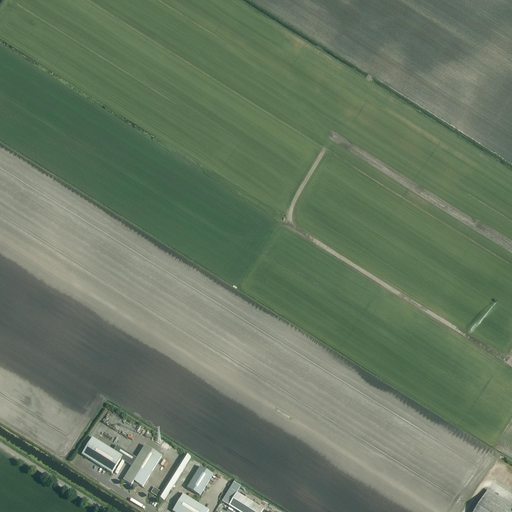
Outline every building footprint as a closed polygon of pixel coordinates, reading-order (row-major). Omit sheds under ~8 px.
[(122,457),(114,451),(92,438),(81,455),(112,474),(120,459),(122,457)] [(117,446),(114,451),(122,457),(120,459),(132,466),(123,481),(131,486),(132,485),(136,488),(138,485),(143,488),(142,487),(161,457),(144,446),(136,459),(117,446)] [(163,500),(190,457),(185,454),(161,492),(154,487),(150,493),(163,501),(163,500)] [(200,466),(187,488),(200,496),(213,474),(200,466)] [(233,483),(221,502),(228,506),(237,511),(261,511),(263,509),(237,493),(238,492),(241,487),(233,483)] [(511,511),(510,511),(511,509),(511,504),(488,490),(474,511),(511,511)] [(172,511),(207,511),(209,511),(183,495),(172,511)]
